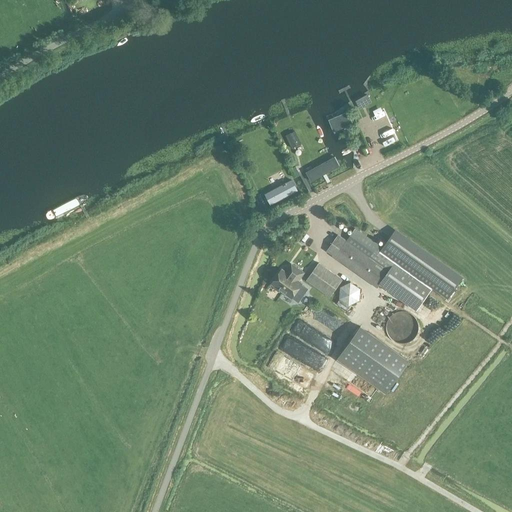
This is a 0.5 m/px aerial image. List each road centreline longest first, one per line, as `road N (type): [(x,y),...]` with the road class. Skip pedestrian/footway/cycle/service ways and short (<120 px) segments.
road 1 (unclassified): [(156,511),(266,227),(511,92)]
road 2 (track): [(192,348),(213,355),(278,410),(479,511)]
road 3 (track): [(410,451),(501,341),(511,348)]
road 4 (unclassified): [(0,77),(129,0)]
